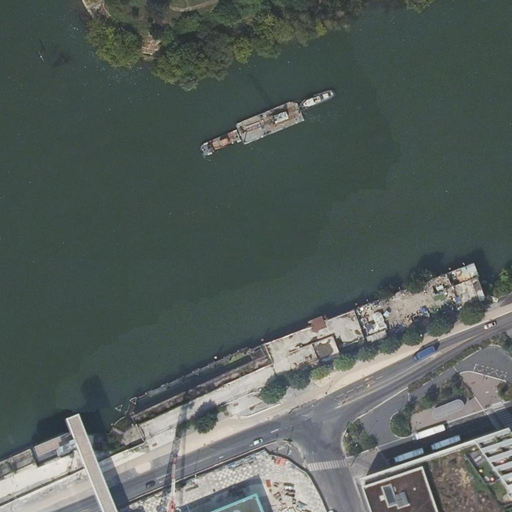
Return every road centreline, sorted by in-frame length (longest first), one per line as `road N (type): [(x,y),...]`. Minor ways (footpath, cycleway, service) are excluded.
road 1 (primary): [(300,413),(57,511)]
road 2 (primary): [(86,511),(307,428)]
road 3 (primary): [(307,428),(454,353),(474,334)]
road 4 (primary): [(474,334),(300,413)]
